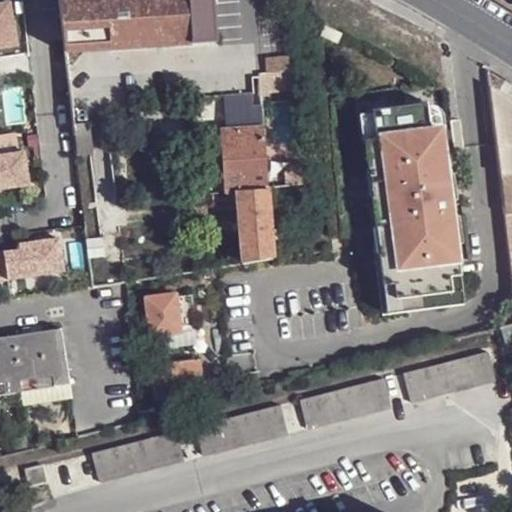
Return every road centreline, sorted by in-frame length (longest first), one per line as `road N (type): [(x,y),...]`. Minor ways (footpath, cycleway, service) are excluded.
road 1 (residential): [(0,224),(46,215),(58,202),(39,0)]
road 2 (residential): [(92,417),(73,300),(0,312)]
